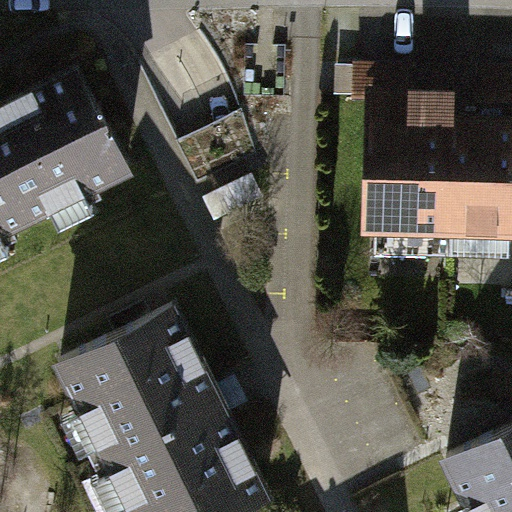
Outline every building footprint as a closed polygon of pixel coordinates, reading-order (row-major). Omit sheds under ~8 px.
[(77,58),(0,95),(0,222),(128,159),(77,58)] [(511,61),(493,62),(493,95),(511,95),(511,61)] [(428,64),(365,64),(365,98),(378,98),(378,231),(459,231),(511,231),(511,111),(478,111),(478,80),(428,80),(428,64)] [(173,301),(65,353),(141,511),(226,511),(265,493),(173,301)] [(511,511),(511,420),(447,452),(476,511),(511,511)]
